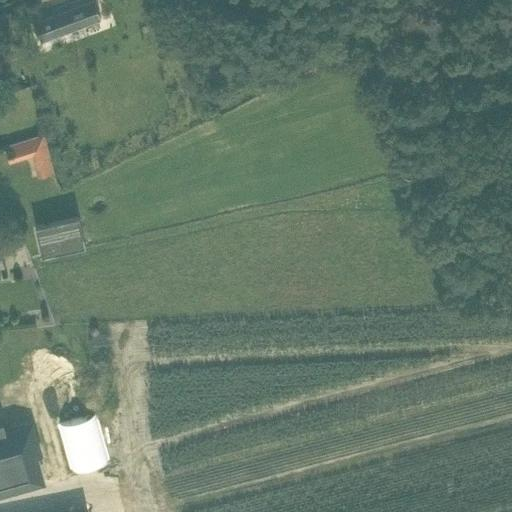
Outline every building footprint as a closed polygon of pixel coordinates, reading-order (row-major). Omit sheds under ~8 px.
[(92,0),(87,0),(33,20),(40,40),(99,19),(92,0)] [(31,153),(37,176),(53,170),(42,132),(4,145),(9,161),(31,153)] [(36,253),(77,243),(70,214),(29,224),(36,253)] [(68,469),(110,459),(99,411),(57,420),(68,469)] [(33,425),(0,433),(0,492),(41,482),(33,451),(39,449),(33,425)]
